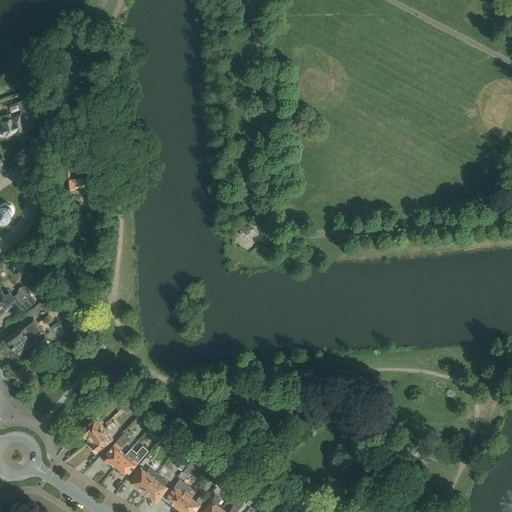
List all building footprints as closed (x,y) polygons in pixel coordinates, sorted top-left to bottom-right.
[(31,105),(21,109),(25,120),(30,118),(28,113),(33,111),(31,105)] [(25,132),(19,115),(10,118),(12,124),(3,127),(3,128),(2,129),(0,130),(0,131),(1,134),(4,134),(5,134),(6,136),(15,133),(16,135),(25,132)] [(73,124),(66,130),(74,139),(81,134),(73,124)] [(93,172),(93,169),(64,172),(66,185),(69,187),(72,187),(75,184),(78,187),(84,186),(86,183),(89,185),(92,184),(95,182),(94,177),(97,176),(98,175),(98,172),(97,171),(93,172)] [(0,215),(0,216),(1,216),(1,217),(2,217),(2,218),(3,218),(4,218),(5,218),(6,218),(7,218),(8,218),(9,218),(9,217),(10,217),(11,217),(11,216),(12,216),(12,215),(13,214),(13,213),(13,212),(14,212),(14,211),(14,210),(14,209),(13,209),(13,208),(13,207),(12,206),(12,205),(11,205),(11,204),(10,204),(9,203),(8,203),(7,203),(6,203),(5,203),(4,203),(3,203),(2,203),(2,204),(1,204),(1,205),(0,205),(0,215)] [(30,296),(23,287),(18,291),(20,292),(14,297),(7,290),(3,294),(0,290),(0,313),(5,309),(6,310),(10,306),(9,305),(17,298),(21,303),(30,296)] [(59,306),(51,295),(41,303),(49,314),(59,306)] [(36,302),(31,296),(22,304),(27,310),(36,302)] [(44,332),(33,318),(22,327),(22,326),(3,341),(10,350),(13,348),(14,349),(15,348),(20,355),(35,343),(33,341),(44,332)] [(28,375),(24,367),(13,372),(17,380),(28,375)] [(88,441),(105,429),(96,418),(80,430),(88,441)] [(105,429),(88,441),(97,452),(113,439),(107,431),(114,425),(110,420),(106,423),(108,426),(105,429)] [(153,431),(161,439),(169,431),(161,423),(153,431)] [(181,438),(170,430),(164,439),(174,447),(181,438)] [(114,467),(125,455),(120,450),(130,438),(124,433),(106,454),(109,456),(105,461),(108,464),(109,463),(114,467)] [(198,449),(184,439),(179,446),(187,453),(184,457),(183,455),(175,466),(182,471),(198,449)] [(132,447),(125,455),(114,467),(120,472),(119,473),(122,476),(127,471),(129,473),(138,462),(134,459),(139,453),(132,447)] [(195,456),(187,467),(192,471),(200,460),(195,456)] [(237,478),(222,466),(211,481),(217,486),(221,481),(230,487),(237,478)] [(144,492),(157,473),(150,468),(147,472),(140,468),(130,482),(138,488),(139,489),(140,490),(142,491),(144,492)] [(157,473),(144,492),(145,493),(146,494),(147,495),(149,496),(157,502),(167,488),(165,486),(168,481),(157,473)] [(178,509),(189,494),(185,491),(184,493),(175,486),(165,499),(171,503),(178,509)] [(242,500),(246,504),(256,491),(249,486),(247,489),(249,491),(242,500)] [(256,491),(246,504),(250,506),(260,494),(256,491)] [(192,496),(189,494),(178,509),(182,511),(195,511),(200,505),(191,498),(192,496)] [(201,511),(219,511),(222,508),(216,504),(220,499),(215,495),(211,500),(210,500),(201,511)] [(282,511),(284,510),(271,500),(266,507),(273,511),(282,511)]
